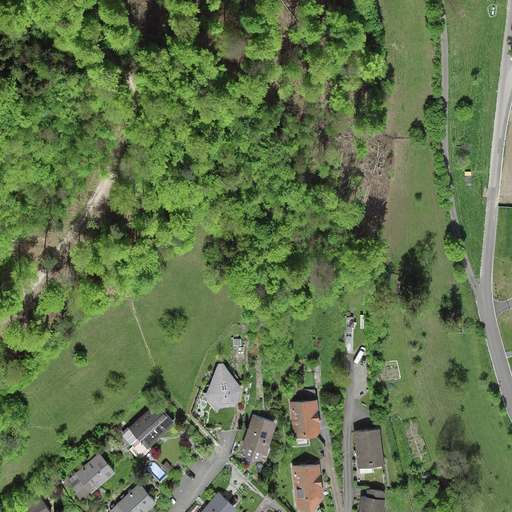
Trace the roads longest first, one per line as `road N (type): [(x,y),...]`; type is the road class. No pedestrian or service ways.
road 1 (track): [(0,320),(84,218),(118,149),(128,80),(95,0)]
road 2 (unclassified): [(439,0),(448,184),(460,247),(485,302)]
road 3 (unclassified): [(485,302),(506,91)]
road 4 (track): [(107,178),(87,242),(24,341)]
